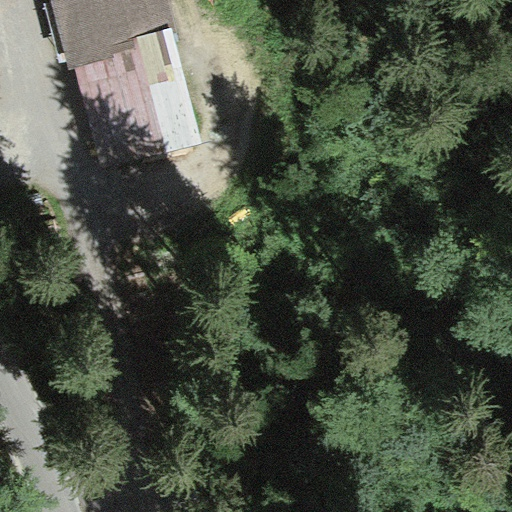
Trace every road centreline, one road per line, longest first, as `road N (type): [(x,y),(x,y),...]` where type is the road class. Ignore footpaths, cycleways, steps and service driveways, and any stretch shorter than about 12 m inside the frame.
road 1 (track): [(26,0),(90,206),(130,486)]
road 2 (track): [(62,503),(130,486),(200,511)]
road 3 (unclassified): [(66,511),(0,386)]
